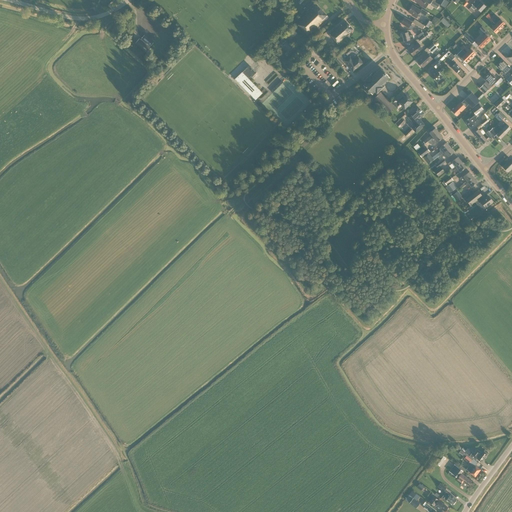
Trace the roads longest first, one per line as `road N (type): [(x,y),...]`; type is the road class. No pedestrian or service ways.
road 1 (track): [(330,99),(319,111),(316,136),(228,215)]
road 2 (track): [(344,211),(441,114)]
road 3 (unclassified): [(11,0),(80,18),(126,0)]
